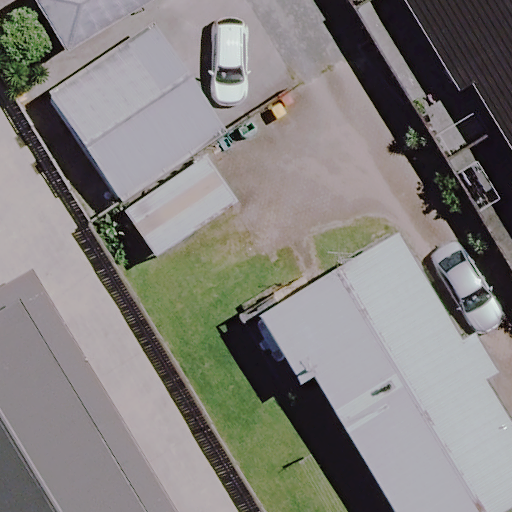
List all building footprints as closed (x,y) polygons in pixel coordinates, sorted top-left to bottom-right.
[(161,26),(204,0),(38,0),(21,11),(66,83),(161,26)] [(511,0),(393,0),(511,199),(511,0)] [(227,136),(161,26),(66,83),(42,98),(146,268),(235,214),(198,153),(227,136)] [(511,511),(511,430),(504,435),(388,248),(262,326),(377,511),(511,511)] [(165,511),(34,293),(0,313),(0,511),(165,511)]
